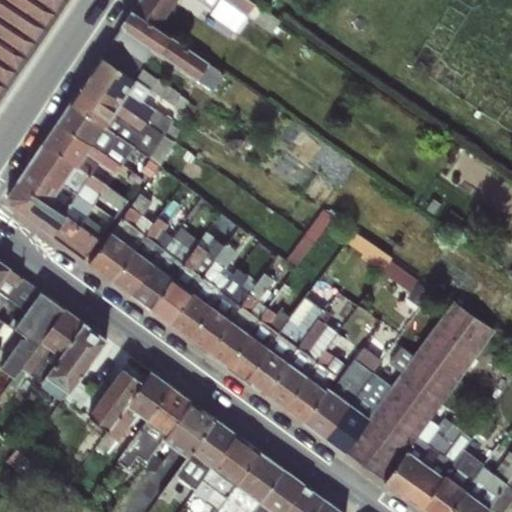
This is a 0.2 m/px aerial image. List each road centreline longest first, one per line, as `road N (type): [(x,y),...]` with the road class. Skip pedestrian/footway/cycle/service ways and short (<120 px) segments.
road 1 (residential): [(389,511),(0,223)]
road 2 (residential): [(0,150),(101,0)]
